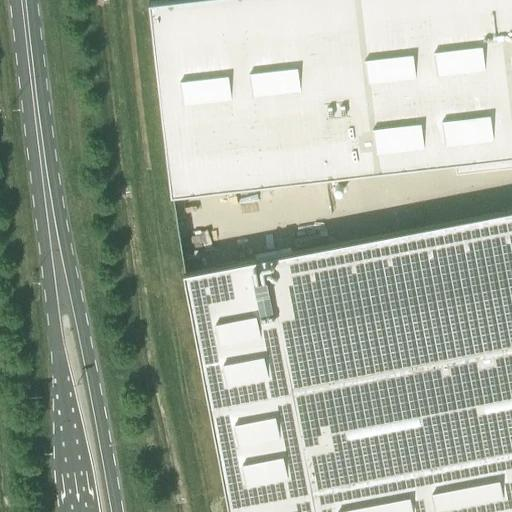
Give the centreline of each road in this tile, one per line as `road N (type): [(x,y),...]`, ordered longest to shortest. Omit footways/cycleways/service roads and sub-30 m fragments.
road 1 (primary): [(116,511),(43,166)]
road 2 (primary): [(43,166),(77,511)]
road 3 (primary): [(23,0),(43,166)]
